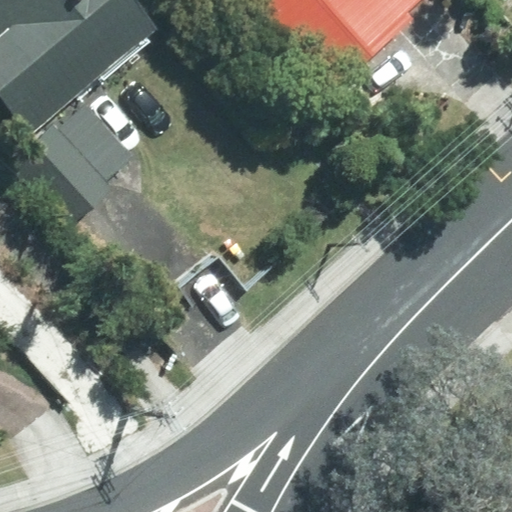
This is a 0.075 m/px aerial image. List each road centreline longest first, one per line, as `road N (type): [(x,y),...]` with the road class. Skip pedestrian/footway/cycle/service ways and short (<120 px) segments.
road 1 (secondary): [(101,511),(210,456),(269,415),(363,376)]
road 2 (secondary): [(363,376),(417,310),(511,222)]
road 3 (secondary): [(295,511),(363,376)]
